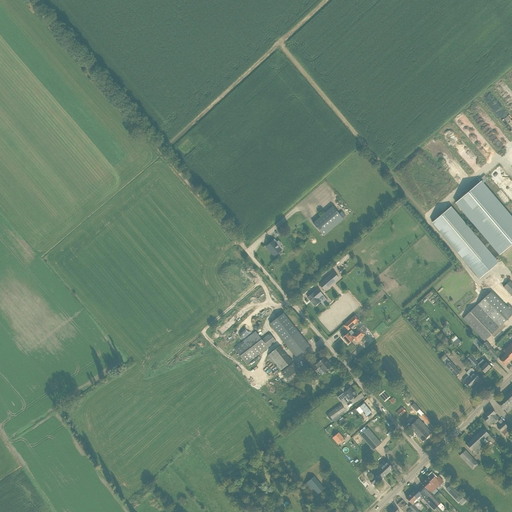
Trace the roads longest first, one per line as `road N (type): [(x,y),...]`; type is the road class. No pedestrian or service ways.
road 1 (track): [(29,0),(249,254)]
road 2 (unclassified): [(426,459),(249,254)]
